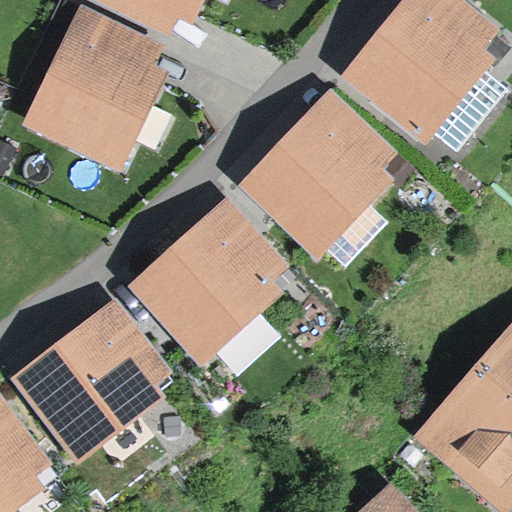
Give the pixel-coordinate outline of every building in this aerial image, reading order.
[(203,0),(96,0),(169,35),(180,14),(193,21),(203,0)] [(507,88),(485,70),(496,56),(485,47),(500,28),(466,0),(399,0),(339,75),(425,144),(434,132),(456,151),(507,88)] [(165,44),(80,2),(21,122),(120,170),(169,69),(156,63),(165,44)] [(388,222),(369,205),(391,181),(394,177),(383,167),(396,153),(398,151),(327,85),(237,183),(319,258),(327,250),(346,267),(388,222)] [(398,187),(414,169),(396,153),(383,167),(394,177),(391,181),(398,187)] [(226,195),(127,283),(199,364),(284,289),(274,278),(289,265),(226,195)] [(170,365),(114,292),(9,372),(74,458),(163,390),(154,378),(170,365)] [(511,316),(475,359),(511,390),(511,316)] [(511,502),(511,390),(475,359),(412,433),(504,511),(511,502)] [(0,511),(2,511),(54,473),(44,461),(50,456),(0,390),(0,511)] [(422,511),(390,478),(354,511),(422,511)]
